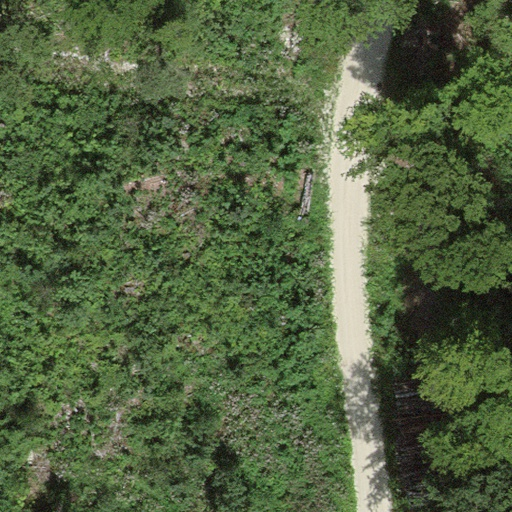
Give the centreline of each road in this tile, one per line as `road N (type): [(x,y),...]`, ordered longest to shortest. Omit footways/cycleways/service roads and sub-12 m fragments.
road 1 (track): [(363,511),(358,115),(386,0)]
road 2 (track): [(358,115),(0,66)]
